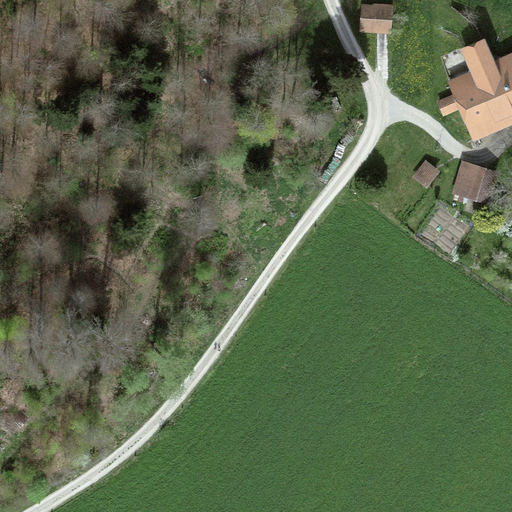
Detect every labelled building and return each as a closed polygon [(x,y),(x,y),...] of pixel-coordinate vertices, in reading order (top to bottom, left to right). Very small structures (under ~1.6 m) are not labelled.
[(389,29),(390,10),(362,8),(360,27),(389,29)] [(511,111),(511,64),(495,72),(484,46),(466,54),(474,74),(451,84),(471,130),(511,111)] [(443,114),(458,107),(453,97),(439,104),(443,114)] [(437,171),(427,163),(417,176),(427,184),(437,171)] [(488,200),(494,177),(465,169),(456,198),(469,202),(471,195),(488,200)]
